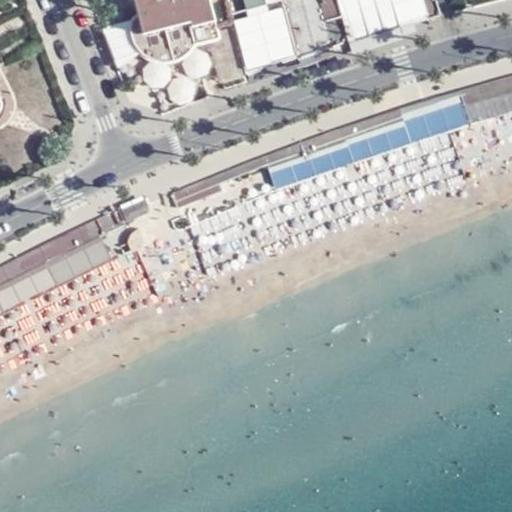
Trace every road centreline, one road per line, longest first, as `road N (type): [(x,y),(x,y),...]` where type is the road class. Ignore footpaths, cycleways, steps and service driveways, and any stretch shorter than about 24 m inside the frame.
road 1 (secondary): [(511,33),(122,165)]
road 2 (residential): [(122,165),(59,0)]
road 3 (secondary): [(0,223),(122,165)]
